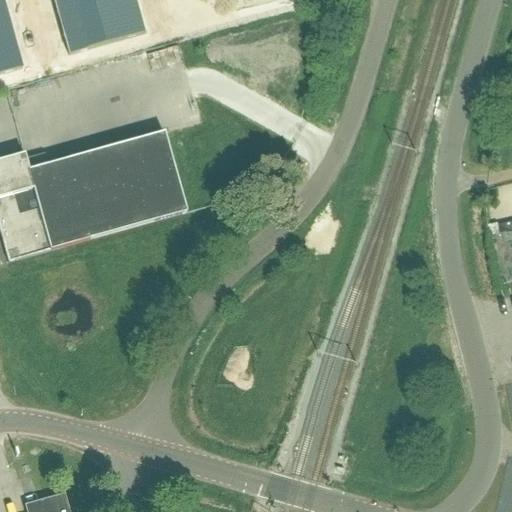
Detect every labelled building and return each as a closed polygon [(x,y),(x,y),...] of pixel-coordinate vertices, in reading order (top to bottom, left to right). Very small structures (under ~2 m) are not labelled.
[(0,0),(0,26),(9,24),(2,0),(0,0)] [(52,0),(55,11),(93,0),(52,0)] [(62,34),(101,23),(94,0),(93,0),(55,11),(62,34)] [(137,0),(94,0),(101,23),(141,12),(137,0)] [(108,47),(147,36),(141,12),(101,23),(108,47)] [(101,23),(62,34),(68,58),(108,47),(101,23)] [(0,26),(0,51),(15,47),(9,24),(0,26)] [(0,51),(0,76),(22,71),(15,47),(0,51)] [(0,164),(0,240),(7,266),(185,216),(163,136),(28,174),(23,158),(0,164)] [(511,224),(490,229),(493,240),(511,235),(511,224)] [(511,236),(493,240),(503,285),(511,283),(511,236)] [(27,508),(27,511),(65,511),(62,499),(38,505),(27,508)]
